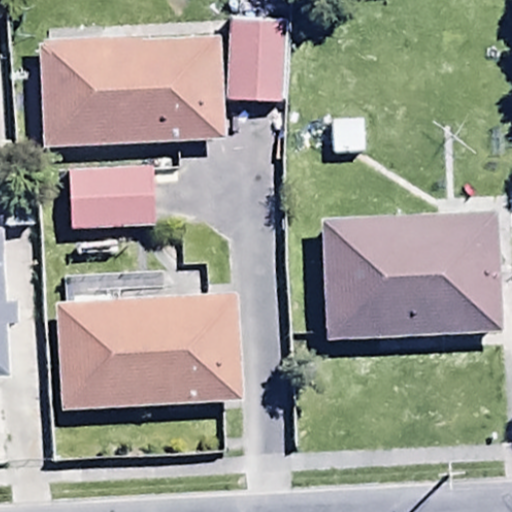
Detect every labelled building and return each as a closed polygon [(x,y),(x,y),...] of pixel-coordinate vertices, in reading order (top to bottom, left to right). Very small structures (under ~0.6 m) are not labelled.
[(283,26),(228,26),(228,110),(283,110),(283,26)] [(37,47),(39,156),(221,152),(219,44),(37,47)] [(67,180),(67,235),(150,235),(150,180),(67,180)] [(318,348),(498,346),(497,227),(317,229),(318,348)] [(49,320),(54,422),(240,412),(234,311),(49,320)]
